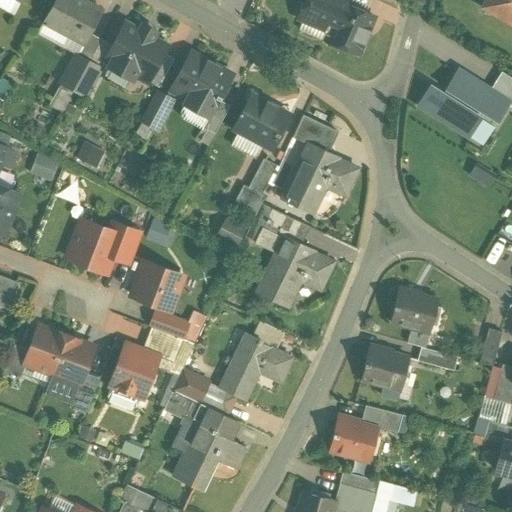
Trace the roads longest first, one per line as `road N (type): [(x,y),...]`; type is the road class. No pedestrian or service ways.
road 1 (residential): [(250,511),(346,323),(392,193)]
road 2 (residential): [(172,0),(393,124)]
road 3 (residential): [(392,193),(419,235),(511,289)]
road 4 (residential): [(393,124),(415,0)]
